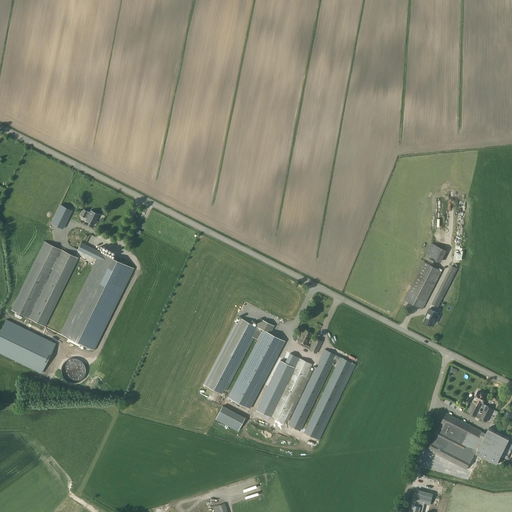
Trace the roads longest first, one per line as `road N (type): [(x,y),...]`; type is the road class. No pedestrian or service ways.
road 1 (unclassified): [(448,354),(0,126)]
road 2 (unclassified): [(448,354),(401,511)]
